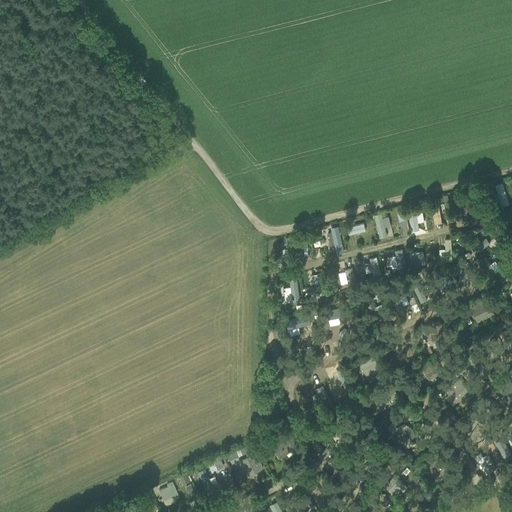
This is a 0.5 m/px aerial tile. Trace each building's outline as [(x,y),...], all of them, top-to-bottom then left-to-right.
[(502,184),(495,186),(497,192),(501,202),(502,206),(509,204),(502,184)] [(438,204),(431,206),(434,223),(441,222),(438,204)] [(415,208),(407,209),(412,230),(419,229),(418,222),(416,213),(415,208)] [(381,213),(374,215),(379,237),(386,236),(384,227),(382,218),(381,213)] [(342,225),(346,243),(352,242),(349,224),(342,225)] [(332,232),(327,233),(330,245),(335,244),(337,252),(343,251),(338,227),(331,228),(332,232)] [(302,237),(295,238),(297,259),(305,259),(304,255),(303,245),(302,237)] [(474,246),(471,248),(475,253),(489,244),(485,238),(480,241),(474,246)] [(282,259),(277,259),(278,266),(292,265),(290,249),(281,250),(282,259)] [(402,250),(395,251),(395,255),(398,267),(399,273),(406,271),(402,250)] [(416,252),(409,253),(412,268),(419,266),(419,263),(416,252)] [(375,257),(369,258),(370,264),(372,273),(372,275),(379,274),(375,257)] [(486,257),(479,261),(489,277),(495,273),(490,264),(486,257)] [(462,265),(456,268),(463,283),(469,281),(466,275),(463,268),(462,265)] [(352,268),(345,270),(345,272),(347,282),(348,287),(355,285),(352,268)] [(317,274),(311,275),(313,284),(315,283),(316,290),(325,289),(323,273),(317,274)] [(440,274),(434,277),(442,293),(448,290),(445,285),(442,278),(440,274)] [(297,278),(289,279),(290,287),(292,301),(299,300),(297,278)] [(419,284),(413,287),(420,302),(426,299),(424,294),(420,287),(419,284)] [(397,293),(391,295),(398,312),(404,309),(403,306),(399,296),(397,293)] [(487,299),(471,307),(478,321),(494,313),(487,299)] [(374,303),(368,306),(375,322),(381,319),(378,314),(375,307),(374,303)] [(345,305),(331,311),(335,321),(349,315),(345,305)] [(289,325),(292,334),(306,329),(303,320),(289,325)] [(436,322),(423,328),(427,338),(440,332),(436,322)] [(344,328),(338,333),(341,337),(347,331),(344,328)] [(470,357),(477,366),(488,356),(480,348),(470,357)] [(361,364),(367,376),(379,370),(372,357),(361,364)] [(423,370),(429,380),(441,372),(434,362),(423,370)] [(344,368),(337,371),(345,389),(352,386),(344,368)] [(452,405),(456,402),(469,389),(459,378),(446,391),(449,394),(445,398),(452,405)] [(501,390),(500,391),(507,398),(505,400),(509,403),(511,400),(511,382),(509,380),(501,390)] [(397,382),(373,397),(378,406),(402,391),(397,382)] [(322,386),(316,389),(317,393),(322,404),(324,408),(331,404),(322,386)] [(330,423),(338,431),(347,421),(339,413),(330,423)] [(405,413),(400,417),(404,421),(409,417),(405,413)] [(396,427),(393,422),(387,427),(390,431),(396,427)] [(395,435),(401,443),(409,438),(410,439),(415,435),(408,426),(395,435)] [(283,440),(272,448),(278,456),(289,448),(291,450),(298,446),(286,429),(279,434),(283,440)] [(254,453),(241,460),(249,475),(263,468),(254,453)] [(447,471),(439,457),(427,464),(435,478),(447,471)] [(220,461),(215,463),(217,469),(223,467),(220,461)] [(204,468),(197,471),(207,494),(214,490),(208,478),(204,468)] [(186,474),(180,476),(184,483),(189,481),(186,474)] [(385,486),(392,493),(397,497),(407,487),(395,476),(385,486)] [(167,486),(158,490),(162,498),(170,494),(176,492),(171,482),(166,484),(167,486)] [(315,484),(308,488),(321,509),(327,504),(324,499),(325,499),(319,489),(318,489),(315,484)] [(308,489),(302,491),(305,501),(311,500),(308,489)] [(294,495),(287,499),(294,511),(304,511),(300,504),(298,501),(294,495)] [(149,511),(145,500),(132,506),(134,511),(149,511)] [(282,511),(277,502),(270,506),(274,511),(273,511),(282,511)]
